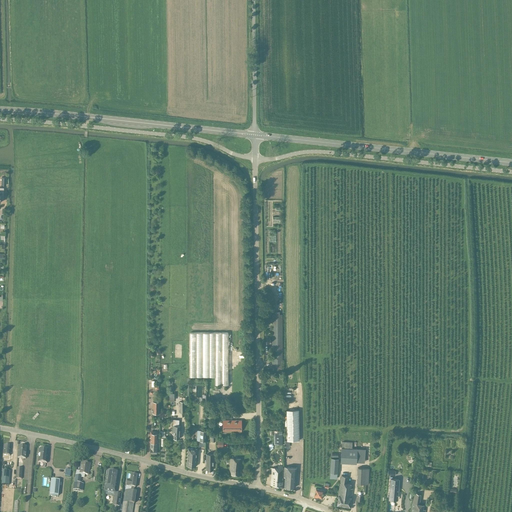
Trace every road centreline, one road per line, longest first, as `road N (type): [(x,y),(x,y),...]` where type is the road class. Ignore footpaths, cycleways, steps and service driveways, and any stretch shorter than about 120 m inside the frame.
road 1 (unclassified): [(256,487),(254,158)]
road 2 (unclassified): [(256,487),(0,428)]
road 3 (unclassified): [(254,158),(319,151),(511,172)]
road 4 (secondary): [(511,162),(254,135)]
road 5 (unclassified): [(0,119),(189,137),(254,158)]
road 6 (secondary): [(254,135),(0,109)]
road 7 (unclassified): [(254,135),(253,0)]
